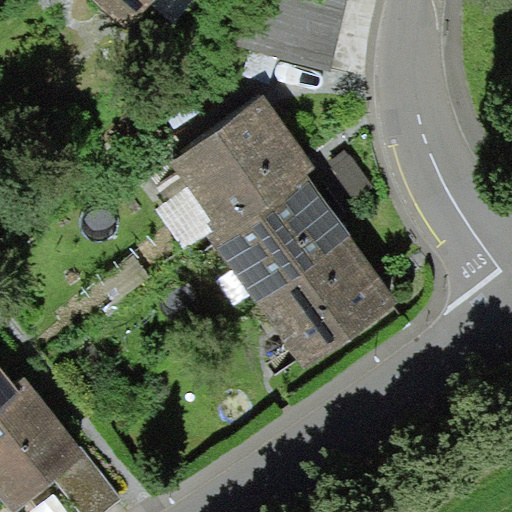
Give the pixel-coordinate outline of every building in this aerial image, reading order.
[(114,0),(127,10),(135,0),(159,0),(173,12),(183,0),(114,0)] [(336,0),(270,0),(268,9),(223,42),(321,65),(335,7),(336,0)] [(202,185),(211,178),(233,209),(296,164),(306,157),(271,109),(259,91),(177,150),(202,185)] [(296,164),(233,209),(214,222),(239,257),(248,250),(270,281),(343,229),(309,183),(296,164)] [(354,245),(343,229),(270,281),(292,311),(283,318),(308,352),(389,294),(354,245)] [(0,390),(13,380),(0,364),(0,390)] [(13,380),(0,390),(0,467),(18,491),(49,467),(84,511),(93,511),(118,493),(46,402),(22,373),(13,380)]
